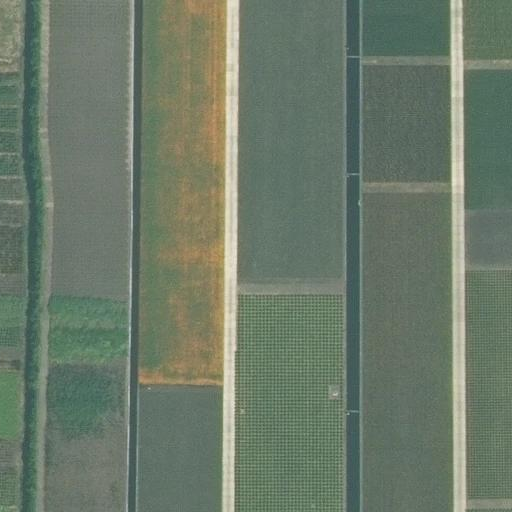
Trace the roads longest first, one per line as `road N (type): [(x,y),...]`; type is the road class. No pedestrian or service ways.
road 1 (track): [(232,0),(227,511)]
road 2 (track): [(455,0),(458,511)]
